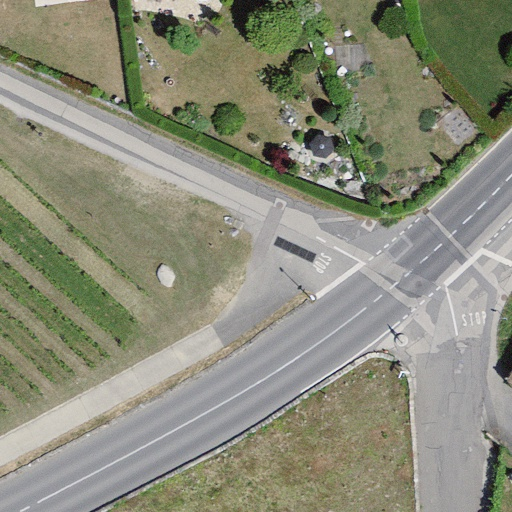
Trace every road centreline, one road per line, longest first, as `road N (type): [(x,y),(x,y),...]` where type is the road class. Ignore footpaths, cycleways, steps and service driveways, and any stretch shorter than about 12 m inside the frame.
road 1 (secondary): [(414,268),(322,343),(21,511)]
road 2 (residential): [(0,82),(414,268)]
road 3 (track): [(0,429),(338,231)]
road 4 (residential): [(414,268),(441,294),(451,332),(457,511)]
road 5 (secondary): [(511,175),(414,268)]
